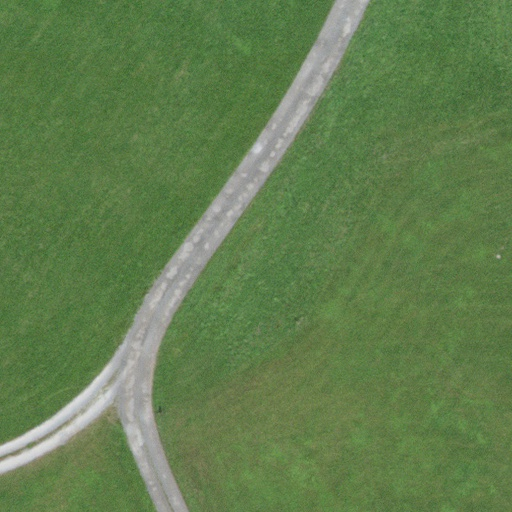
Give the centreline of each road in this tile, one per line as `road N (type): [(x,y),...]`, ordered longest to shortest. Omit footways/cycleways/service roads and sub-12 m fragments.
road 1 (residential): [(362,0),(306,109),(156,331),(116,373)]
road 2 (residential): [(116,373),(194,511)]
road 3 (residential): [(116,373),(30,461),(0,464)]
